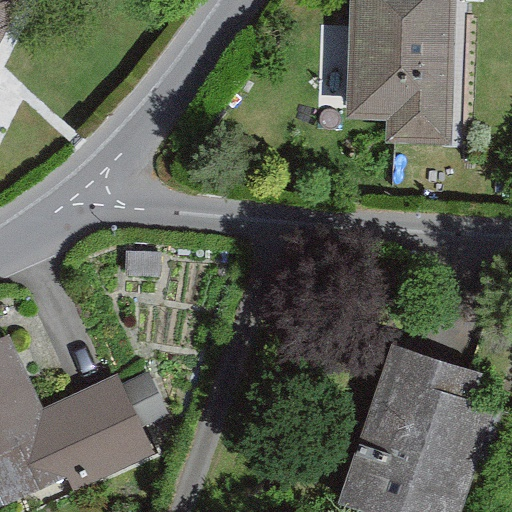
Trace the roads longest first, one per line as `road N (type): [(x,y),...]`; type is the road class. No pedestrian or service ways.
road 1 (residential): [(176,511),(273,228)]
road 2 (residential): [(69,208),(205,58),(245,0)]
road 3 (residential): [(273,228),(511,243)]
road 4 (residential): [(69,208),(273,228)]
